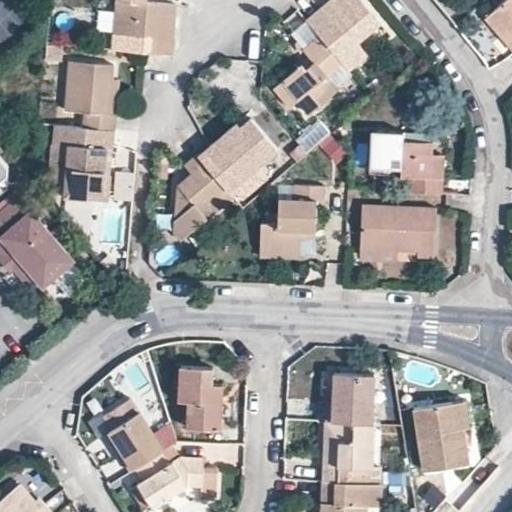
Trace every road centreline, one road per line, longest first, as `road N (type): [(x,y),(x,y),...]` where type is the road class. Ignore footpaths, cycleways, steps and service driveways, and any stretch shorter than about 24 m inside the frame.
road 1 (residential): [(409,0),(483,100),(489,318)]
road 2 (residential): [(22,390),(139,314),(172,307),(266,312)]
road 3 (residential): [(266,312),(259,511)]
road 4 (residential): [(103,511),(22,390)]
road 5 (residential): [(380,315),(499,368)]
